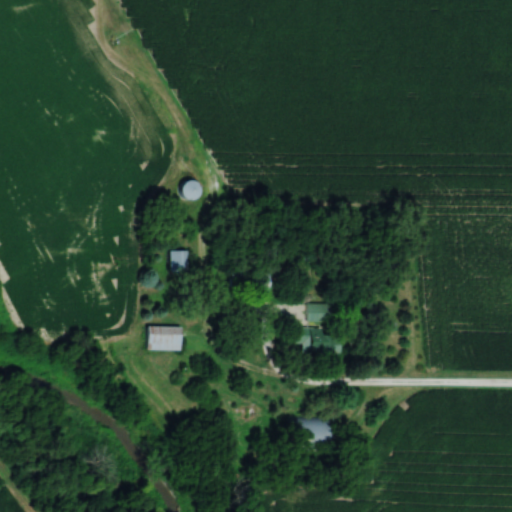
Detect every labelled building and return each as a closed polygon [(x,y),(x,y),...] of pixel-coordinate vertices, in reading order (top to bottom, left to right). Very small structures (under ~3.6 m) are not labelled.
[(182,200),(196,196),(192,180),(177,184),(182,200)] [(184,250),(168,250),(168,270),(184,270),(184,250)] [(268,292),(268,269),(230,268),(230,291),(268,292)] [(304,322),(327,322),(327,303),(304,303),(304,322)] [(178,351),(178,326),(143,326),(143,351),(178,351)] [(337,328),(294,329),(294,354),(337,353),(337,328)]
